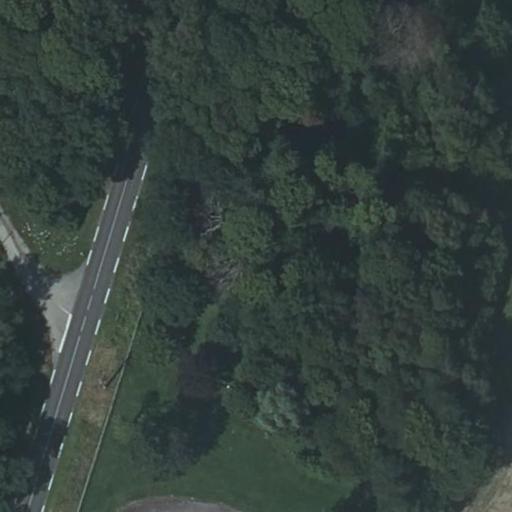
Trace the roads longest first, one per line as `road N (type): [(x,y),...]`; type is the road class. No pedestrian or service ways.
road 1 (secondary): [(77,341),(179,0)]
road 2 (secondary): [(27,511),(77,341)]
road 3 (unclassified): [(77,341),(0,221)]
